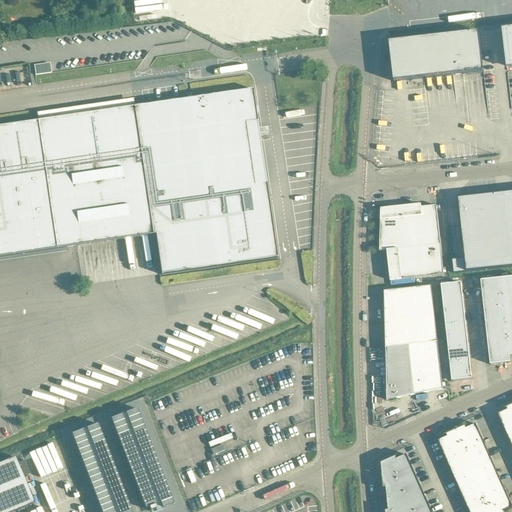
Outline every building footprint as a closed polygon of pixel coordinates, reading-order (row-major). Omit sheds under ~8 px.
[(511,68),(511,28),(502,29),(507,69),(511,68)] [(484,72),(479,32),(391,42),(390,42),(394,82),(484,72)] [(36,65),(38,75),(54,72),(52,62),(36,65)] [(277,259),(253,90),(134,107),(134,108),(0,127),(0,257),(156,235),(162,276),(277,259)] [(453,261),(454,274),(511,267),(511,193),(459,199),(466,259),(453,261)] [(444,275),(436,206),(421,208),(421,205),(381,209),(380,252),(387,252),(390,281),(444,275)] [(511,277),(481,281),(491,365),(511,363),(510,356),(511,356),(511,277)] [(461,283),(442,285),(452,382),(472,379),(461,283)] [(387,401),(443,390),(432,287),(385,292),(387,401)] [(511,405),(504,409),(505,409),(507,408),(508,411),(498,415),(511,445),(511,405)] [(126,414),(111,419),(145,509),(149,508),(150,511),(156,509),(157,511),(163,509),(174,504),(137,409),(126,414)] [(83,430),(72,435),(101,511),(131,511),(98,424),(83,430)] [(503,511),(511,508),(511,505),(476,425),(467,429),(466,426),(468,426),(468,425),(444,435),(445,436),(447,435),(448,437),(438,441),(469,511),(503,511)] [(211,450),(213,455),(224,451),(222,445),(211,450)] [(432,511),(407,455),(398,459),(397,457),(399,456),(398,456),(381,463),(383,491),(384,491),(384,489),(386,489),(388,511),(386,511),(386,509),(385,509),(385,511),(432,511)] [(0,464),(0,511),(14,511),(35,504),(16,458),(0,464)] [(25,460),(18,463),(24,476),(30,474),(25,460)]
